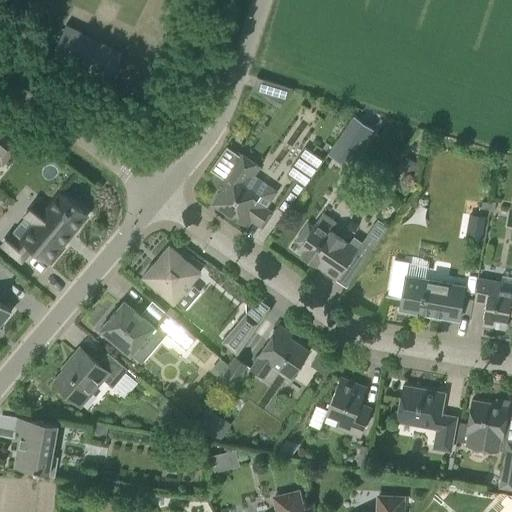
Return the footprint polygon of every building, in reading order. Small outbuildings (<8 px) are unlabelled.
[(107,83),(123,52),(66,25),(50,56),(107,83)] [(254,90),(284,101),(290,86),(260,75),(254,90)] [(354,115),(328,154),(348,167),(374,129),(354,115)] [(226,146),(210,170),(217,175),(211,183),(221,190),(212,203),(246,227),(251,220),(261,228),(272,212),(266,208),(278,192),(255,175),(260,167),(239,152),(238,154),(226,146)] [(286,214),(324,160),(305,147),(286,174),(295,180),(276,207),(286,214)] [(61,245),(86,215),(60,194),(47,209),(37,202),(25,216),(35,224),(20,241),(11,234),(2,245),(20,260),(31,248),(49,263),(63,247),(61,245)] [(464,213),(463,234),(484,235),(486,214),(464,213)] [(377,219),(362,241),(372,249),(388,226),(377,219)] [(306,224),(295,241),(300,244),(296,249),(301,253),(300,255),(316,265),(317,263),(324,268),(322,270),(336,280),(347,263),(357,249),(344,241),(345,240),(331,230),(316,221),(312,226),(308,223),(306,224)] [(173,303),(200,272),(169,245),(142,276),(173,303)] [(464,286),(425,279),(427,266),(394,260),(388,296),(401,298),(399,309),(458,319),(464,286)] [(508,313),(511,313),(511,290),(499,288),(500,282),(477,278),(474,301),(485,303),(482,324),(505,328),(508,313)] [(124,301),(99,330),(130,355),(154,326),(124,301)] [(0,324),(11,311),(0,302),(0,324)] [(166,312),(155,324),(186,350),(196,338),(166,312)] [(236,354),(258,323),(246,312),(222,341),(236,354)] [(292,334),(279,325),(258,354),(260,355),(251,369),(260,375),(269,362),(291,377),(309,351),(289,337),(292,334)] [(53,382),(68,395),(78,404),(101,377),(112,387),(128,369),(123,365),(107,352),(98,363),(79,347),(69,359),(73,362),(55,383),(53,381),(53,382)] [(231,388),(247,365),(235,356),(219,379),(231,388)] [(360,436),(364,427),(371,409),(359,404),(366,387),(340,377),(332,396),(326,412),(340,417),(336,426),(360,436)] [(428,395),(428,390),(402,385),(399,405),(396,420),(437,428),(433,448),(450,451),(453,437),(456,417),(440,414),(443,397),(428,395)] [(471,399),(468,419),(467,424),(460,422),(457,441),(466,443),(465,445),(498,451),(500,439),(502,439),(504,426),(508,406),(471,399)] [(206,408),(195,423),(219,440),(227,429),(212,418),(215,414),(206,408)] [(48,475),(55,477),(58,458),(52,457),(58,424),(16,417),(14,431),(20,432),(14,467),(35,471),(35,473),(45,475),(46,473),(48,473),(48,475)] [(498,488),(511,490),(511,440),(506,440),(498,488)] [(213,453),(217,469),(241,464),(237,448),(213,453)] [(303,511),(298,491),(274,497),(277,511),(303,511)] [(402,511),(403,497),(378,496),(376,511),(402,511)]
